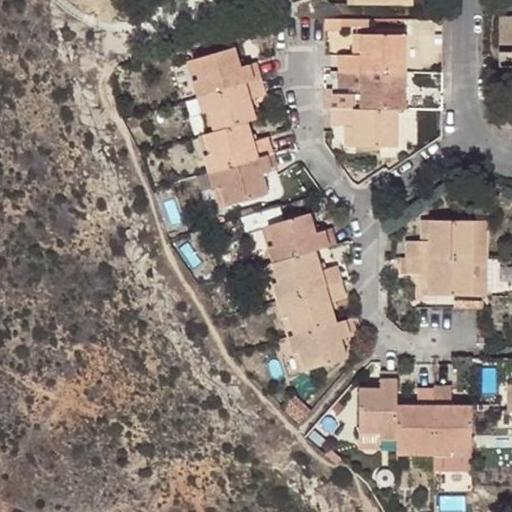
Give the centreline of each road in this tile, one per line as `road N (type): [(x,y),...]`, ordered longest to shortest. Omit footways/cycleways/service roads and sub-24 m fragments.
road 1 (residential): [(358,214),(372,319),(385,336),(475,338)]
road 2 (residential): [(303,74),(311,145),(358,214)]
road 3 (residential): [(458,0),(459,138)]
road 4 (residential): [(459,138),(358,214)]
